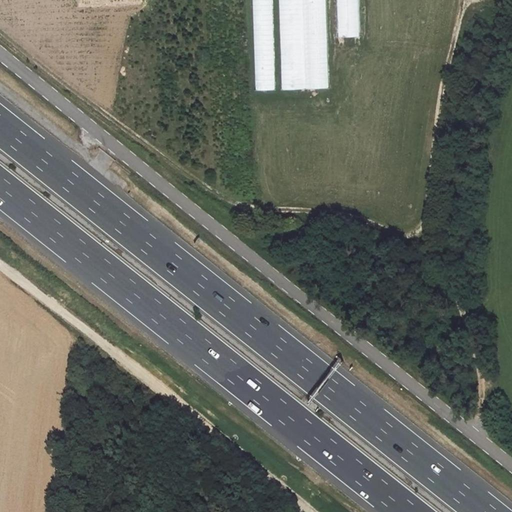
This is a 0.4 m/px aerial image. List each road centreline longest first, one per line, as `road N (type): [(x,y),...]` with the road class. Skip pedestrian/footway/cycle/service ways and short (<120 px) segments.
road 1 (track): [(456,0),(419,228),(411,241),(399,242),(323,214),(220,203),(0,36)]
road 2 (unclassified): [(0,52),(511,464)]
road 3 (motorway): [(485,511),(0,125)]
road 4 (motorway): [(0,187),(408,511)]
road 5 (track): [(471,431),(483,400),(480,370),(447,253),(480,87),(511,33)]
road 6 (track): [(311,511),(0,263)]
